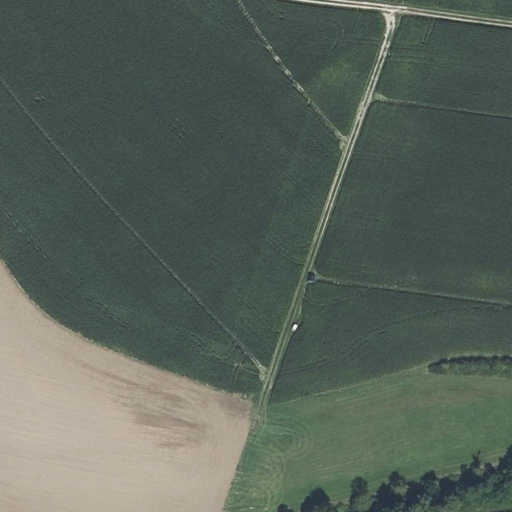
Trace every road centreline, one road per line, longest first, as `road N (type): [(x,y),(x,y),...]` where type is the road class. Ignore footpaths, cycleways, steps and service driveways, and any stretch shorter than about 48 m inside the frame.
road 1 (track): [(397,7),(229,511)]
road 2 (track): [(511,25),(330,0)]
